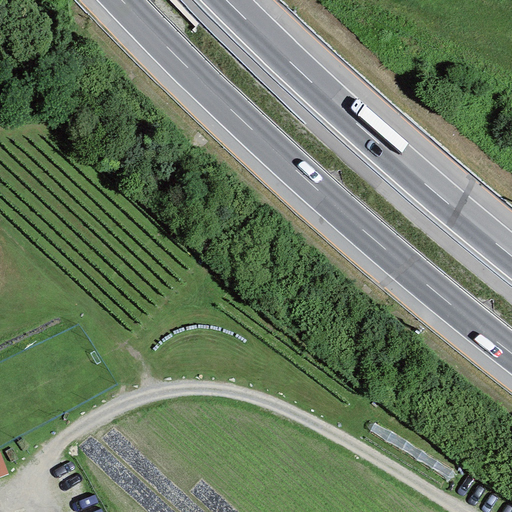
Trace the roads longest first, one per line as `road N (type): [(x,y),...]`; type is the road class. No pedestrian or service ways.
road 1 (motorway): [(122,0),(317,190),(511,352)]
road 2 (motorway): [(511,258),(224,0)]
